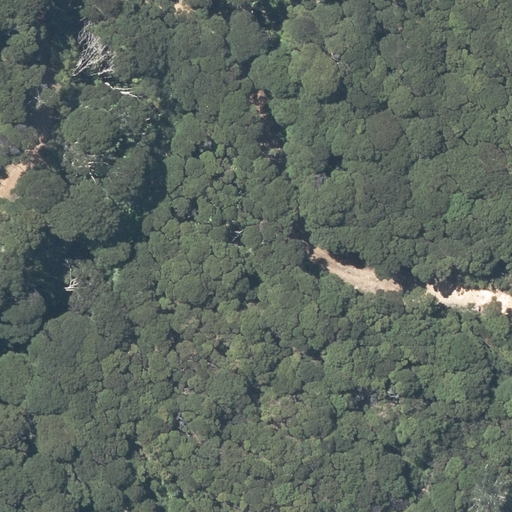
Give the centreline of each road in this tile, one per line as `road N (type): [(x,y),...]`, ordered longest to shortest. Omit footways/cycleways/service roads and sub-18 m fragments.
road 1 (track): [(511,311),(303,260),(244,59),(174,0)]
road 2 (track): [(28,0),(46,45),(0,202)]
